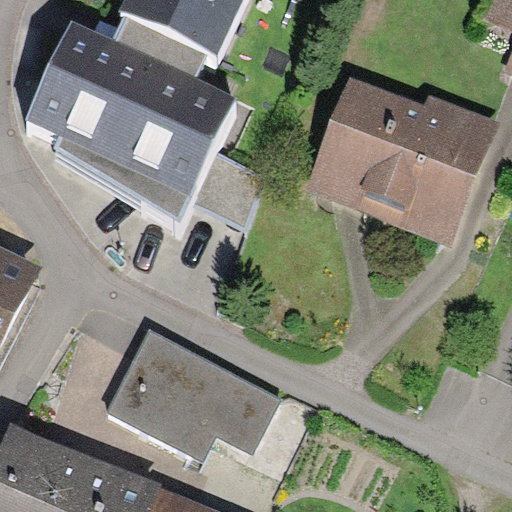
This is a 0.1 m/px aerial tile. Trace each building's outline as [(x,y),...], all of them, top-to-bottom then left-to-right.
[(215,100),(259,0),(126,0),(111,35),(101,58),(64,42),(16,149),(187,224),(238,110),(215,100)] [(511,0),(481,0),(467,37),(503,50),(491,83),(511,90),(511,0)] [(491,148),(352,97),(314,202),(453,253),(491,148)] [(0,346),(34,279),(0,262),(0,346)] [(276,417),(142,345),(100,422),(234,494),(276,417)] [(151,511),(156,502),(16,444),(0,484),(0,511),(151,511)] [(178,511),(156,502),(151,511),(178,511)]
